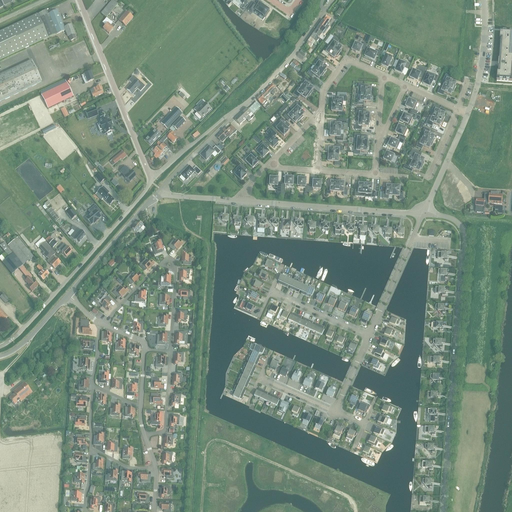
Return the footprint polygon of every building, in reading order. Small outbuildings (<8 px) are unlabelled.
[(112,0),(101,13),(106,18),(118,5),(112,0)] [(246,0),(235,0),(242,5),(240,8),(243,10),(248,3),(245,1),(246,0)] [(253,3),(248,10),(252,13),(255,9),(256,9),(255,10),(265,17),(269,10),(266,8),(265,7),(265,8),(264,7),(264,6),(263,6),(260,4),(257,7),(257,6),(253,3)] [(340,7),(336,13),(340,16),(344,10),(340,7)] [(37,15),(0,31),(0,60),(43,40),(65,31),(68,37),(69,36),(71,41),(75,39),(74,35),(74,34),(71,25),(64,28),(57,11),(48,15),(46,11),(37,15)] [(118,21),(125,27),(133,18),(126,12),(118,21)] [(325,18),(320,26),(327,30),(329,27),(328,26),(329,25),(328,24),(330,21),(327,20),(329,18),(327,16),(325,18)] [(113,29),(115,26),(106,18),(102,23),(106,26),(103,29),(109,34),(113,29)] [(317,30),(323,34),(324,35),(327,30),(320,26),(317,30)] [(317,30),(314,34),(319,39),(319,38),(323,34),(317,30)] [(511,33),(502,33),(499,81),(511,82),(511,81),(511,33)] [(310,39),(315,42),(316,43),(319,39),(314,34),(310,39)] [(327,46),(330,48),(330,47),(339,54),(341,51),(340,50),(342,48),(337,44),(339,41),(334,37),(327,46)] [(311,48),(315,42),(310,39),(306,45),(311,48)] [(363,45),(356,42),(352,50),(359,54),(361,49),(365,51),(367,45),(364,43),(363,45)] [(337,57),(339,54),(330,47),(330,48),(326,52),(324,51),(321,54),(327,58),(329,55),(334,59),(336,56),(337,57)] [(368,58),(374,61),(376,56),(379,58),(381,52),(376,50),(374,53),(368,50),(365,57),(366,57),(365,57),(368,58)] [(385,67),(388,68),(389,65),(392,67),(394,61),(391,60),(392,58),(386,55),(381,65),(383,66),(382,66),(384,67),(385,67)] [(319,62),(315,67),(324,74),(326,71),(325,70),(327,68),(322,64),(324,61),(319,57),(316,60),(319,62)] [(0,101),(41,82),(31,60),(0,74),(0,101)] [(404,68),(408,70),(410,64),(404,61),(403,63),(399,61),(395,71),(402,74),(404,68)] [(300,70),(299,69),(292,64),(290,66),(294,69),(298,72),(300,70)] [(414,80),(417,81),(419,78),(422,79),(426,69),(419,66),(417,72),(413,70),(410,78),(410,79),(414,81),(414,80)] [(322,77),(324,74),(315,67),(313,71),(310,69),(307,74),(312,78),(314,75),(319,79),(321,76),(322,77)] [(82,76),(85,84),(93,80),(90,72),(82,76)] [(427,74),(423,84),(430,87),(433,81),(436,82),(438,76),(433,74),(432,76),(427,74)] [(446,81),(444,85),(454,90),(456,86),(455,86),(456,83),(450,80),(452,77),(446,74),(443,80),(446,81)] [(131,84),(126,90),(132,95),(137,89),(140,92),(145,86),(142,84),(136,79),(133,76),(128,81),(131,84)] [(303,85),(301,88),(310,95),(313,92),(312,91),(313,89),(308,85),(310,82),(305,78),(303,81),(305,83),(303,85)] [(65,80),(40,92),(41,95),(48,109),(73,97),(67,83),(66,83),(65,80)] [(358,95),(361,95),(372,96),(372,92),(371,92),(371,89),(365,88),(365,85),(358,84),(358,95)] [(272,85),(265,92),(268,95),(270,93),(271,94),(274,92),(273,91),(275,89),(272,85)] [(453,93),(454,90),(444,85),(443,89),(440,88),(437,93),(443,96),(445,93),(451,95),(452,93),(453,93)] [(90,91),(91,94),(93,98),(103,94),(102,92),(103,91),(100,86),(93,89),(90,91)] [(308,98),(310,95),(301,88),(298,93),(295,91),(293,94),(298,98),(300,95),(306,99),(307,97),(308,98)] [(261,96),(266,102),(268,100),(271,103),(273,101),(273,100),(268,95),(265,92),(261,96)] [(280,98),(286,103),(289,100),(285,96),(284,94),(280,98)] [(331,102),(331,105),(342,106),(343,102),(346,102),(346,96),(340,95),(339,99),(333,99),(333,102),(331,102)] [(372,99),(372,96),(361,95),(361,99),(357,99),(357,105),(363,105),(364,102),(370,102),(371,99),(372,99)] [(268,103),(266,102),(261,96),(257,100),(264,107),(268,103)] [(411,109),(410,113),(416,115),(417,112),(414,111),(417,103),(409,100),(405,107),(411,109)] [(256,102),(248,110),(252,114),(253,115),(261,107),(256,102)] [(290,110),(293,112),(301,120),(303,117),(303,116),(305,114),(300,109),(302,107),(298,102),(290,110)] [(197,107),(194,110),(197,113),(195,115),(199,119),(201,117),(202,118),(211,109),(205,103),(199,109),(197,107)] [(342,112),(342,106),(331,105),(331,109),(332,109),(332,112),(339,112),(338,116),(345,116),(345,113),(342,112)] [(430,115),(433,116),(443,121),(445,117),(444,117),(445,114),(439,111),(440,108),(434,105),(430,115)] [(176,107),(161,124),(167,130),(183,113),(176,107)] [(85,113),(87,116),(88,119),(97,115),(95,109),(85,113)] [(239,116),(235,120),(240,125),(246,119),(249,122),(254,117),(253,115),(252,114),(248,110),(247,109),(239,116)] [(359,113),(359,120),(370,121),(370,117),(369,117),(369,114),(363,113),(363,110),(357,109),(356,113),(359,113)] [(298,122),(301,120),(293,112),(290,115),(288,112),(283,117),(288,121),(291,119),(295,123),(297,121),(298,122)] [(409,125),(410,123),(412,118),(414,119),(416,115),(410,113),(408,116),(404,114),(402,118),(401,117),(399,122),(403,124),(403,123),(409,125)] [(105,116),(103,116),(100,118),(101,120),(99,120),(100,124),(97,125),(100,132),(103,131),(105,134),(107,134),(107,136),(111,134),(110,132),(113,131),(111,126),(112,126),(110,121),(109,122),(107,117),(105,118),(105,116)] [(442,124),(443,121),(433,116),(430,122),(427,121),(426,124),(432,127),(433,123),(439,126),(441,123),(442,124)] [(181,117),(173,126),(177,130),(185,121),(181,117)] [(281,124),(276,129),(284,137),(289,131),(286,128),(289,125),(282,118),(279,122),(281,124)] [(330,126),(329,130),(341,131),(341,125),(347,125),(347,121),(338,120),(338,124),(331,124),(331,127),(330,126)] [(370,124),(370,121),(359,120),(359,126),(355,126),(355,130),(362,130),(362,127),(368,127),(369,124),(370,124)] [(54,125),(42,131),(43,134),(55,128),(54,125)] [(232,126),(231,127),(228,129),(227,128),(217,138),(222,143),(236,130),(232,126)] [(399,126),(395,133),(400,135),(398,138),(400,139),(404,141),(406,138),(404,137),(407,130),(399,126)] [(277,144),(279,142),(274,138),(277,135),(271,128),(266,133),(269,137),(265,140),(273,148),(274,147),(275,148),(278,145),(277,144)] [(425,133),(423,139),(433,143),(434,140),(433,140),(435,137),(429,134),(430,131),(424,128),(422,132),(425,133)] [(155,130),(145,140),(151,145),(161,136),(155,130)] [(340,135),(341,131),(329,130),(329,134),(330,134),(330,137),(337,137),(336,141),(343,141),(343,135),(340,135)] [(170,135),(167,138),(169,139),(173,143),(178,139),(174,136),(175,135),(171,131),(168,133),(170,135)] [(358,138),(357,144),(357,145),(368,145),(369,142),(367,142),(368,139),(361,138),(361,135),(355,134),(354,138),(358,138)] [(391,139),(388,146),(397,150),(400,143),(403,145),(404,141),(400,139),(398,138),(397,142),(391,139)] [(431,147),(433,143),(423,139),(420,145),(417,143),(416,147),(422,150),(423,146),(429,149),(430,146),(431,147)] [(160,157),(164,153),(163,152),(167,148),(163,144),(162,145),(159,142),(157,144),(160,147),(159,148),(158,147),(156,149),(154,147),(151,150),(155,155),(156,154),(160,157)] [(263,158),(269,152),(266,150),(269,147),(263,142),(258,147),(260,150),(257,152),(263,158)] [(368,149),(368,145),(357,145),(357,144),(354,144),(353,155),(360,155),(360,152),(367,152),(367,149),(368,149)] [(328,151),(328,155),(339,156),(339,152),(342,152),(343,146),(336,145),(336,149),(329,149),(329,152),(328,151)] [(204,151),(200,155),(206,161),(215,152),(218,155),(221,152),(216,147),(213,150),(209,146),(204,151),(204,150),(204,151)] [(414,158),(413,162),(423,166),(424,163),(423,162),(424,160),(419,157),(421,153),(412,149),(409,156),(414,158)] [(258,164),(258,163),(253,158),(255,155),(251,151),(247,156),(249,158),(246,162),(253,169),(255,167),(258,164)] [(387,152),(383,160),(391,163),(391,162),(393,163),(396,157),(400,159),(401,155),(393,151),(391,154),(387,152)] [(126,156),(123,152),(112,161),(113,162),(115,164),(121,159),(122,159),(126,156)] [(338,162),(339,156),(328,155),(327,159),(328,159),(328,162),(335,162),(335,166),(341,166),(341,162),(338,162)] [(421,170),(423,166),(413,162),(410,167),(405,165),(403,169),(411,172),(413,169),(419,172),(420,169),(421,170)] [(235,175),(241,180),(247,175),(244,172),(247,170),(241,164),(236,170),(238,172),(235,175)] [(124,166),(119,171),(124,176),(124,177),(129,183),(132,180),(136,176),(131,171),(130,172),(124,166)] [(186,170),(185,171),(184,171),(180,175),(186,181),(195,173),(198,176),(202,172),(196,167),(193,170),(189,166),(186,170),(186,169),(185,170),(186,170)] [(100,174),(95,178),(100,184),(105,180),(100,174)] [(281,190),(285,190),(285,185),(293,186),(293,178),(285,177),(285,184),(281,183),(281,190)] [(270,178),(270,186),(274,186),(274,188),(277,188),(277,193),(281,193),(281,190),(281,183),(278,183),(278,178),(270,178)] [(309,195),(309,191),(309,186),(306,185),(306,179),(298,178),(298,188),(305,188),(305,195),(308,195),(309,195)] [(313,186),(309,186),(309,191),(313,191),(313,189),(321,189),(321,184),(322,184),(323,180),(317,180),(317,181),(313,181),(313,186)] [(331,192),(337,192),(338,181),(334,181),(334,182),(331,182),(331,188),(327,188),(326,195),(330,195),(331,192)] [(338,181),(337,192),(343,193),(343,196),(347,196),(347,190),(344,189),(344,183),(341,183),(341,181),(338,181)] [(354,197),(365,197),(366,183),(362,183),(362,184),(359,184),(359,190),(355,190),(354,197)] [(366,183),(365,197),(375,198),(375,195),(375,192),(372,191),(372,185),(369,185),(369,183),(366,183)] [(380,193),(379,198),(382,198),(382,199),(388,199),(389,196),(393,196),(394,185),(390,185),(390,186),(387,186),(386,192),(383,192),(383,193),(380,193)] [(394,185),(393,196),(399,197),(399,200),(403,200),(403,194),(400,193),(400,187),(397,187),(397,185),(394,185)] [(97,193),(110,206),(114,201),(108,194),(109,193),(103,187),(97,193)] [(484,194),(484,203),(502,205),(503,196),(484,194)] [(64,200),(57,206),(61,211),(68,205),(64,200)] [(476,200),(476,207),(477,207),(477,212),(483,213),(484,200),(476,200)] [(101,212),(95,205),(92,208),(95,211),(86,219),(91,225),(93,223),(94,224),(98,220),(98,219),(100,217),(98,215),(101,212)] [(51,208),(47,211),(56,222),(59,219),(51,208)] [(72,210),(67,214),(71,220),(76,216),(72,210)] [(229,216),(225,216),(223,216),(223,214),(221,214),(221,217),(219,217),(219,218),(222,222),(223,222),(225,224),(228,225),(229,216)] [(254,218),(250,218),(248,218),(248,216),(246,216),(246,218),(244,218),(244,219),(247,223),(247,224),(248,224),(250,226),(253,226),(254,218)] [(241,218),(238,218),(233,217),(233,220),(235,220),(235,227),(241,228),(241,218)] [(279,220),(275,220),(273,219),(273,218),(271,218),(270,220),(269,220),(269,221),(272,225),(275,228),(278,228),(279,220)] [(258,219),(258,222),(257,229),(265,229),(266,228),(266,225),(266,220),(258,219)] [(304,222),(300,221),(298,221),(298,220),(296,220),(295,222),(294,222),(294,223),(297,227),(300,230),(303,230),(304,222)] [(290,231),(291,222),(283,221),(282,231),(290,231)] [(138,233),(143,226),(138,222),(132,228),(138,233)] [(329,224),(326,223),(324,223),(324,222),(321,222),(321,224),(320,224),(320,225),(323,229),(326,232),(329,232),(329,224)] [(316,224),(312,223),(308,223),(308,225),(310,225),(309,233),(315,233),(316,224)] [(354,225),(351,225),(349,225),(349,224),(346,223),(346,226),(345,226),(345,227),(348,231),(350,234),(354,234),(354,229),(354,227),(354,225)] [(342,225),(338,225),(334,225),(334,227),(335,227),(335,235),(341,235),(342,228),(342,225)] [(379,227),(376,227),(374,227),(374,225),(371,225),(371,228),(370,228),(370,229),(373,233),(375,235),(379,236),(379,227)] [(367,227),(363,227),(359,227),(359,229),(361,229),(360,236),(366,237),(367,227)] [(404,229),(401,229),(399,229),(399,227),(396,227),(396,228),(395,228),(395,229),(395,231),(394,234),(398,235),(400,237),(404,238),(404,229)] [(72,230),(68,234),(71,237),(70,237),(78,244),(86,235),(78,228),(74,232),(72,230)] [(392,229),(388,229),(384,229),(383,231),(385,231),(385,238),(391,239),(392,229)] [(7,246),(23,265),(33,257),(18,237),(7,246)] [(43,238),(35,245),(38,248),(39,247),(45,242),(43,238)] [(53,248),(57,243),(53,240),(49,244),(53,248)] [(153,246),(155,252),(156,255),(162,253),(161,250),(163,249),(160,241),(157,242),(158,244),(153,246)] [(177,250),(183,243),(181,241),(179,243),(176,241),(172,245),(171,243),(168,246),(173,250),(175,248),(177,250)] [(12,274),(14,273),(19,269),(27,279),(26,280),(27,282),(27,283),(29,285),(27,287),(32,292),(38,286),(31,278),(33,277),(23,265),(7,246),(4,242),(0,245),(0,246),(8,257),(2,262),(12,274)] [(48,256),(50,258),(53,256),(55,253),(45,242),(39,247),(44,252),(43,254),(46,257),(48,256)] [(66,257),(72,251),(64,244),(58,249),(66,257)] [(182,263),(188,263),(187,265),(191,266),(191,257),(189,257),(189,254),(182,253),(182,263)] [(438,253),(438,259),(445,259),(445,261),(447,261),(448,253),(438,253)] [(60,263),(53,256),(50,258),(47,261),(50,264),(54,269),(60,263)] [(148,270),(154,264),(152,261),(150,263),(148,261),(144,265),(142,264),(139,266),(144,270),(146,268),(148,270)] [(264,262),(263,266),(265,267),(264,269),(267,271),(268,270),(272,271),(273,269),(272,268),(273,264),(268,261),(267,264),(264,262)] [(43,281),(49,275),(39,265),(36,267),(41,272),(38,276),(43,281)] [(183,279),(189,279),(189,270),(183,270),(183,273),(180,272),(180,281),(183,282),(183,279)] [(440,276),(440,282),(445,283),(445,280),(445,279),(447,279),(448,276),(446,276),(447,271),(438,270),(438,273),(440,276)] [(255,274),(253,277),(258,279),(259,278),(262,279),(262,280),(266,282),(267,279),(266,279),(268,274),(262,272),(261,274),(258,273),(258,275),(255,274)] [(278,284),(283,286),(287,276),(283,274),(282,276),(281,276),(278,281),(279,282),(278,284)] [(135,284),(141,277),(139,275),(137,277),(135,275),(131,279),(129,277),(126,280),(131,284),(133,282),(135,284)] [(161,283),(161,286),(167,287),(168,284),(170,284),(171,275),(168,275),(167,277),(164,277),(164,278),(162,278),(161,283)] [(287,276),(283,286),(287,288),(288,286),(289,286),(292,281),(291,280),(292,278),(287,276)] [(292,281),(289,286),(291,287),(290,289),(294,291),(299,281),(294,279),(293,281),(292,281)] [(254,281),(252,284),(255,285),(254,288),(260,290),(262,286),(263,286),(264,284),(260,282),(259,283),(254,281)] [(299,281),(294,291),(298,293),(300,291),(301,291),(303,286),(302,285),(303,283),(299,281)] [(303,286),(301,291),(302,292),(301,294),(305,296),(310,286),(306,284),(304,286),(303,286)] [(124,290),(120,286),(113,293),(118,298),(120,295),(122,297),(128,291),(126,288),(124,290)] [(310,286),(305,296),(310,298),(311,296),(312,296),(314,291),(313,290),(314,288),(310,286)] [(435,288),(435,294),(442,294),(442,296),(444,296),(445,288),(435,288)] [(183,297),(183,300),(190,300),(190,291),(179,290),(179,294),(181,294),(181,297),(183,297)] [(248,290),(247,293),(249,294),(248,296),(251,297),(250,299),(256,302),(258,297),(259,298),(260,295),(256,294),(255,295),(252,293),(253,292),(248,290)] [(136,296),(135,302),(140,303),(141,300),(145,300),(146,292),(142,291),(142,294),(139,294),(139,296),(136,296)] [(316,297),(314,300),(322,303),(324,297),(325,295),(320,292),(319,295),(317,297),(316,297)] [(0,296),(6,304),(9,301),(9,300),(3,294),(0,296)] [(159,305),(169,306),(169,297),(163,297),(163,295),(160,295),(159,305)] [(111,305),(109,303),(111,301),(107,296),(100,303),(108,311),(111,309),(109,307),(111,305)] [(328,301),(326,304),(333,307),(336,302),(337,299),(331,297),(330,299),(329,302),(328,301)] [(339,300),(335,308),(338,309),(345,313),(347,309),(345,309),(346,306),(347,304),(342,301),(339,300)] [(244,307),(243,309),(246,310),(252,313),(254,309),(255,309),(256,307),(252,305),(251,306),(246,303),(244,307)] [(269,311),(268,314),(273,316),(274,314),(274,313),(275,314),(278,309),(274,307),(275,305),(272,304),(269,311)] [(445,311),(444,311),(444,305),(436,305),(435,308),(438,311),(441,315),(443,315),(443,313),(445,314),(445,311)] [(348,311),(347,314),(349,315),(356,319),(358,315),(356,315),(357,312),(358,310),(353,307),(352,310),(351,310),(350,312),(348,311)] [(286,311),(283,310),(280,317),(279,320),(284,322),(285,320),(285,319),(286,320),(289,315),(288,314),(285,313),(286,311)] [(177,314),(177,323),(180,323),(180,321),(186,321),(187,312),(180,311),(180,314),(177,314)] [(361,321),(360,323),(366,325),(366,323),(369,318),(370,318),(372,313),(368,311),(368,312),(365,311),(364,315),(363,317),(362,318),(362,320),(361,321)] [(291,325),(292,326),(297,315),(293,313),(288,324),(291,325)] [(297,315),(292,326),(294,326),(297,328),(298,325),(299,326),(302,320),(300,320),(302,317),(297,315)] [(159,324),(158,327),(165,328),(165,325),(168,325),(168,316),(165,316),(165,318),(162,318),(161,324),(159,324)] [(391,320),(389,324),(395,326),(396,325),(398,326),(400,321),(398,319),(391,316),(390,319),(391,320)] [(302,320),(299,326),(300,326),(299,329),(304,331),(308,320),(304,318),(303,321),(302,320)] [(83,334),(92,335),(92,331),(89,331),(90,328),(89,328),(89,322),(87,320),(81,320),(81,328),(83,328),(83,334)] [(308,320),(304,331),(308,333),(309,330),(310,331),(313,325),(312,325),(313,322),(308,320)] [(433,322),(432,328),(440,329),(439,331),(442,331),(442,323),(433,322)] [(144,323),(134,323),(134,332),(140,332),(139,333),(143,333),(144,323)] [(313,325),(310,331),(312,331),(311,334),(315,336),(320,326),(315,324),(314,326),(313,325)] [(320,326),(315,336),(319,338),(324,328),(320,326)] [(386,330),(384,334),(390,337),(391,335),(391,336),(393,337),(396,331),(393,330),(386,327),(385,330),(386,330)] [(328,331),(326,337),(328,337),(327,338),(326,340),(332,342),(333,340),(336,333),(333,331),(333,333),(328,331)] [(105,334),(105,332),(102,332),(101,339),(105,339),(104,340),(108,340),(107,343),(111,343),(111,334),(105,334)] [(185,342),(185,332),(179,332),(179,335),(176,335),(175,344),(179,344),(179,341),(185,342)] [(163,336),(158,336),(157,345),(164,345),(164,342),(166,343),(167,334),(164,334),(163,336)] [(344,338),(343,339),(339,337),(337,343),(338,343),(338,344),(337,346),(342,348),(344,346),(347,339),(344,338)] [(381,341),(379,345),(385,348),(386,346),(386,347),(386,346),(388,348),(391,342),(388,341),(387,341),(383,339),(381,338),(380,341),(381,341)] [(81,340),(81,343),(84,344),(83,347),(84,347),(84,349),(89,350),(93,350),(93,344),(90,343),(90,341),(81,340)] [(125,349),(125,340),(122,340),(122,342),(119,342),(118,344),(115,344),(115,351),(118,351),(119,348),(125,349)] [(433,340),(433,343),(435,345),(435,346),(436,346),(439,350),(440,350),(440,348),(442,348),(443,346),(441,346),(442,340),(433,340)] [(357,344),(352,342),(347,352),(353,354),(357,344)] [(129,352),(129,355),(135,355),(135,356),(138,356),(139,347),(133,347),(133,346),(130,345),(129,352)] [(254,345),(252,350),(262,354),(264,350),(254,345)] [(374,352),(373,355),(380,358),(383,359),(385,354),(383,353),(382,353),(383,352),(378,349),(376,353),(374,352)] [(249,357),(259,361),(261,357),(251,352),(249,357)] [(177,353),(177,356),(175,356),(174,365),(177,365),(177,362),(183,363),(184,353),(177,353)] [(162,359),(156,358),(156,368),(162,368),(162,365),(165,365),(165,356),(162,356),(162,359)] [(259,361),(249,357),(247,361),(257,366),(259,361)] [(430,357),(430,363),(437,364),(437,366),(439,366),(440,358),(430,357)] [(80,366),(80,368),(83,368),(83,370),(86,371),(86,370),(89,370),(90,366),(90,361),(84,360),(84,359),(81,359),(80,366)] [(274,359),(270,369),(275,371),(279,362),(274,359)] [(369,365),(368,366),(375,369),(376,369),(378,370),(380,365),(378,364),(378,363),(373,360),(371,364),(369,363),(369,365)] [(246,363),(244,368),(254,373),(256,368),(246,363)] [(282,370),(280,375),(286,378),(288,372),(287,372),(289,369),(284,367),(283,370),(282,370)] [(254,373),(244,368),(242,372),(252,377),(254,373)] [(109,372),(105,372),(105,374),(100,374),(99,383),(105,384),(105,381),(108,381),(109,372)] [(295,372),(292,380),(297,383),(301,374),(295,372)] [(176,374),(176,377),(173,377),(173,386),(176,386),(176,383),(182,384),(182,374),(176,374)] [(240,375),(238,379),(249,384),(251,379),(240,375)] [(440,381),(439,381),(439,375),(431,375),(430,378),(433,381),(436,385),(437,385),(437,383),(440,384),(440,381)] [(306,380),(303,386),(309,388),(312,382),(311,382),(312,379),(308,377),(306,380)] [(152,388),(163,389),(163,385),(161,385),(161,382),(159,382),(159,379),(153,378),(152,388)] [(237,384),(247,388),(249,384),(238,379),(237,384)] [(79,388),(79,391),(85,392),(85,389),(88,389),(89,380),(85,380),(85,382),(82,382),(79,382),(79,388)] [(122,380),(113,380),(112,388),(118,389),(118,390),(122,390),(122,380)] [(318,383),(315,389),(322,392),(324,386),(324,385),(325,382),(320,380),(319,383),(318,383)] [(14,394),(9,399),(14,405),(19,401),(21,402),(32,393),(24,383),(13,393),(14,394)] [(127,393),(127,396),(133,396),(133,394),(136,394),(136,385),(133,384),(133,387),(130,387),(127,387),(127,393)] [(246,391),(235,386),(233,391),(244,395),(246,391)] [(329,389),(326,395),(332,398),(335,392),(334,392),(336,389),(331,387),(330,390),(329,389)] [(254,399),(259,401),(263,391),(259,389),(254,399)] [(244,395),(233,391),(231,395),(242,400),(244,395)] [(263,391),(259,401),(263,403),(268,393),(263,391)] [(437,401),(437,393),(428,392),(427,398),(434,399),(434,401),(437,401)] [(160,398),(158,398),(158,395),(152,394),(151,404),(162,404),(162,401),(160,401),(160,398)] [(266,404),(270,406),(275,396),(270,394),(266,404)] [(96,395),(96,401),(99,401),(99,402),(102,402),(102,405),(105,405),(106,396),(100,396),(100,395),(96,395)] [(180,404),(181,395),(175,395),(174,398),(172,398),(171,406),(174,407),(175,404),(180,404)] [(348,404),(347,407),(352,410),(353,406),(354,407),(355,405),(357,405),(359,400),(358,399),(359,397),(353,395),(352,397),(349,396),(347,400),(350,402),(349,404),(348,404)] [(275,396),(270,406),(274,408),(279,398),(275,396)] [(77,403),(77,407),(86,407),(86,401),(87,401),(87,398),(81,397),(78,397),(77,403)] [(283,402),(280,409),(282,409),(281,412),(284,414),(288,404),(283,402)] [(362,402),(358,411),(366,414),(367,410),(368,410),(369,408),(367,407),(368,405),(362,402)] [(383,407),(382,411),(387,413),(388,412),(390,413),(393,408),(383,404),(382,406),(383,407)] [(113,409),(110,409),(110,416),(113,416),(113,413),(119,414),(120,405),(117,405),(117,407),(113,407),(113,409)] [(294,407),(292,412),(293,413),(292,416),(298,418),(302,408),(299,407),(298,409),(294,407)] [(131,416),(131,418),(134,418),(135,409),(129,409),(129,408),(125,408),(125,414),(128,414),(128,415),(131,416)] [(428,410),(428,413),(430,416),(430,419),(430,422),(435,423),(435,419),(437,419),(437,416),(436,416),(436,411),(428,410)] [(153,416),(152,425),(158,426),(158,423),(161,423),(162,414),(158,414),(158,416),(153,416)] [(303,421),(302,424),(307,426),(308,423),(309,423),(312,417),(306,414),(303,421)] [(378,422),(377,424),(381,425),(381,424),(383,425),(384,423),(386,424),(390,426),(392,421),(389,419),(379,415),(378,418),(379,418),(378,422)] [(76,422),(76,425),(84,426),(85,420),(86,420),(86,417),(80,416),(77,416),(76,422)] [(173,416),(173,419),(170,418),(170,427),(173,428),(173,425),(179,425),(180,416),(173,416)] [(316,425),(315,428),(320,430),(321,427),(321,428),(324,422),(318,419),(315,425),(316,425)] [(337,428),(334,435),(339,437),(342,433),(343,433),(345,430),(342,429),(343,426),(336,423),(334,427),(337,428)] [(374,434),(379,436),(380,435),(382,436),(385,431),(375,426),(374,429),(375,430),(374,434)] [(434,436),(435,428),(425,427),(425,433),(432,434),(432,436),(434,436)] [(350,430),(346,438),(352,441),(354,436),(356,437),(357,433),(350,430)] [(94,437),(94,442),(94,445),(100,446),(100,443),(103,443),(103,434),(100,434),(100,436),(97,436),(97,437),(94,437)] [(76,438),(75,444),(78,444),(78,445),(83,445),(83,450),(86,450),(86,445),(87,442),(84,442),(84,439),(82,439),(82,436),(76,435),(76,438)] [(164,439),(164,447),(167,448),(167,445),(173,446),(173,439),(173,436),(167,436),(167,439),(164,439)] [(368,440),(366,443),(376,447),(378,442),(376,441),(376,439),(371,437),(369,441),(368,440)] [(108,442),(107,451),(113,452),(113,453),(117,453),(117,446),(117,443),(111,443),(108,442)] [(435,451),(433,451),(434,445),(425,445),(425,448),(427,450),(427,451),(428,451),(431,455),(432,455),(432,453),(435,453),(435,451)] [(362,451),(361,453),(370,458),(372,453),(370,451),(371,450),(365,447),(363,451),(362,451)] [(129,448),(129,450),(126,450),(126,451),(123,450),(123,459),(129,460),(129,457),(132,457),(132,448),(129,448)] [(162,464),(166,464),(166,462),(169,462),(172,462),(172,453),(166,452),(166,456),(163,455),(162,464)] [(74,454),(74,457),(76,457),(76,461),(77,461),(76,463),(82,464),(85,464),(86,457),(83,457),(83,455),(74,454)] [(93,464),(93,470),(102,471),(102,469),(103,469),(103,460),(100,460),(100,462),(97,462),(96,464),(93,464)] [(431,471),(432,463),(422,462),(422,468),(429,469),(429,471),(431,471)] [(171,470),(162,469),(162,472),(164,473),(164,476),(167,476),(166,479),(173,479),(173,471),(171,470)] [(108,475),(107,481),(111,481),(116,482),(116,479),(117,479),(118,470),(114,470),(114,473),(111,472),(111,475),(108,475)] [(122,478),(121,482),(127,482),(131,482),(131,474),(125,473),(125,472),(122,472),(122,475),(122,478)] [(75,480),(75,483),(81,483),(84,484),(84,475),(78,474),(79,473),(75,473),(75,480)] [(139,473),(139,476),(141,477),(141,480),(142,480),(142,482),(147,483),(150,483),(151,477),(148,476),(148,474),(139,473)] [(432,486),(431,486),(431,480),(423,479),(423,483),(425,485),(425,486),(428,489),(430,490),(430,488),(432,488),(432,486)] [(160,498),(163,498),(164,496),(169,496),(170,487),(164,486),(163,489),(161,489),(160,498)] [(71,502),(80,502),(81,494),(75,493),(75,492),(72,492),(71,502)] [(138,493),(137,497),(140,497),(139,502),(149,503),(149,497),(146,497),(146,494),(138,493)] [(429,506),(429,505),(429,498),(420,497),(419,503),(427,504),(426,506),(429,506)] [(91,500),(90,509),(94,509),(94,506),(97,507),(97,504),(100,505),(101,498),(92,498),(92,500),(91,500)] [(160,503),(160,506),(162,507),(162,510),(164,510),(164,511),(170,511),(171,505),(169,504),(160,503)]
